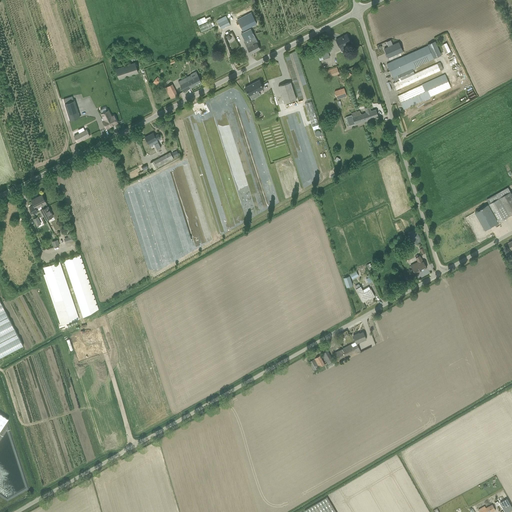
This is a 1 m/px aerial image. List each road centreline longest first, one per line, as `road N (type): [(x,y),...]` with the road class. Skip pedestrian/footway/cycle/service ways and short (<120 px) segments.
road 1 (unclassified): [(17,511),(442,272)]
road 2 (unclassified): [(0,196),(359,10)]
road 3 (unclassified): [(442,272),(359,10)]
